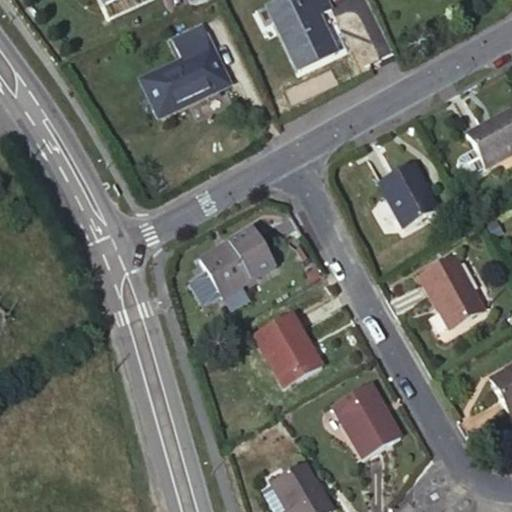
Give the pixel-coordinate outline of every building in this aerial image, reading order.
[(283,19),(277,23),(300,71),(335,54),(317,15),(332,8),(327,0),(280,0),(275,3),(283,19)] [(268,6),(277,23),(283,19),(275,3),(268,6)] [(183,64),(142,82),(160,119),(228,87),(200,27),(172,40),(183,64)] [(485,169),(511,154),(511,110),(499,117),(500,121),(487,128),(483,128),(466,137),(485,169)] [(461,160),(459,165),(465,176),(470,177),(485,169),(475,152),(461,160)] [(421,180),(413,166),(380,184),(405,231),(439,214),(430,195),(428,195),(419,184),(421,180)] [(221,301),(275,269),(253,232),(229,246),(230,248),(221,254),(220,253),(200,264),(221,301)] [(484,313),(455,259),(422,278),(432,298),(437,299),(444,312),(441,314),(452,330),(484,313)] [(306,339),(292,315),(254,337),(286,392),(324,370),(313,349),(309,350),(303,341),(306,339)] [(504,373),(490,381),(509,415),(511,412),(511,371),(508,375),(504,373)] [(382,406),(371,386),(332,407),(364,461),(402,440),(388,416),(385,416),(380,408),(382,406)] [(314,481),(306,468),(273,488),(286,511),(332,511),(322,495),(318,496),(311,483),(314,481)] [(270,511),(281,511),(269,489),(260,494),(270,511)]
